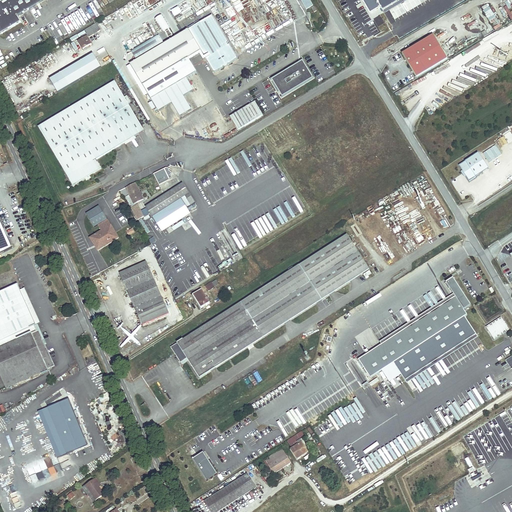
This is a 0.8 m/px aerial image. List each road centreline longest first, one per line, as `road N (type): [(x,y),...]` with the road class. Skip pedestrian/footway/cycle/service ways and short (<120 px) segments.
road 1 (primary): [(0,112),(176,511)]
road 2 (unclassified): [(511,308),(326,0)]
road 3 (unknown): [(221,101),(215,80),(301,29)]
